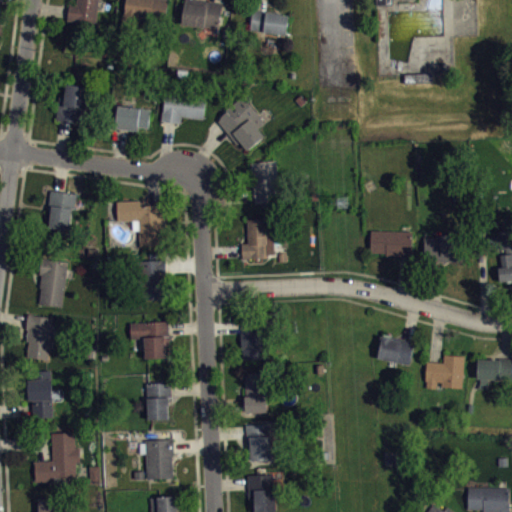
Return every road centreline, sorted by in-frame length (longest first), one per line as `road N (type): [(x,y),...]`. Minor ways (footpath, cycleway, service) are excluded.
road 1 (residential): [(214,511),(199,181)]
road 2 (residential): [(511,320),(468,318),(330,284),(205,290)]
road 3 (residential): [(0,240),(31,0)]
road 4 (residential): [(0,149),(199,181)]
